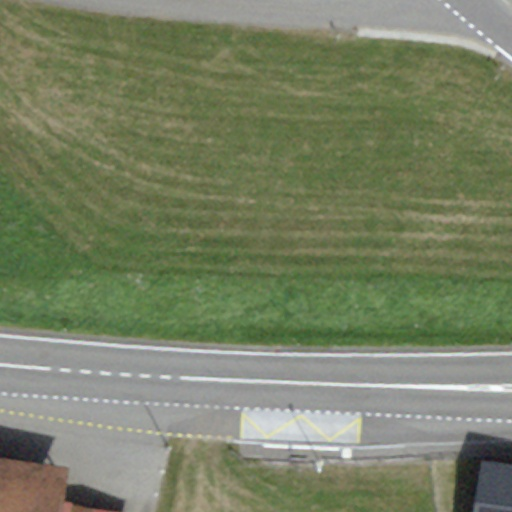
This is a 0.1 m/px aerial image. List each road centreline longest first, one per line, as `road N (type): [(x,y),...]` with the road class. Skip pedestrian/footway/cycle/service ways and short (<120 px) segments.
road 1 (tertiary): [(511,403),(215,395),(0,372)]
road 2 (residential): [(445,0),(406,13),(198,0)]
